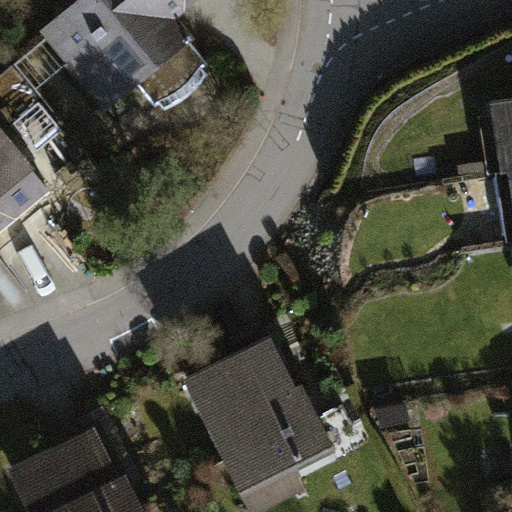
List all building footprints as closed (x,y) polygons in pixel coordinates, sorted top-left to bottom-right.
[(74,0),(39,28),(126,139),(214,69),(177,21),(203,0),(74,0)] [(505,177),(511,175),(511,110),(494,113),(505,177)] [(0,180),(27,156),(0,127),(0,180)] [(333,462),(274,346),(177,395),(236,511),(333,462)] [(133,511),(95,438),(0,486),(13,511),(133,511)]
